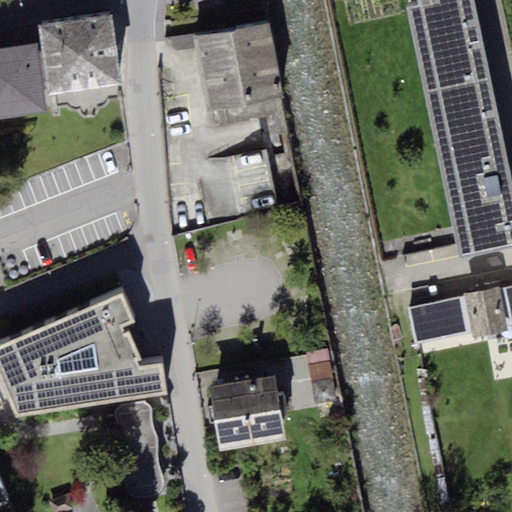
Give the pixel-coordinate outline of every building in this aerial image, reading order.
[(416,0),(418,6),(407,9),(461,259),(511,247),(511,177),(474,0),(416,0)] [(111,16),(38,27),(48,97),(121,87),(111,16)] [(283,99),(269,26),(195,39),(208,113),(217,111),(220,126),(268,117),(282,115),(279,100),(283,99)] [(37,46),(0,51),(0,118),(46,112),(37,46)] [(287,142),(282,115),(268,117),(273,144),(287,142)] [(122,278),(0,330),(0,364),(17,402),(168,378),(163,348),(140,352),(138,347),(143,345),(124,309),(135,304),(122,278)] [(509,332),(508,327),(511,326),(511,286),(500,289),(499,287),(464,294),(465,296),(408,309),(416,346),(473,334),(474,340),(509,332)] [(335,391),(329,349),(308,352),(314,394),(335,391)] [(276,376),(244,381),(253,447),(285,442),(276,376)] [(253,447),(244,381),(211,385),(221,452),(253,447)] [(0,494),(8,491),(0,471),(0,494)]
